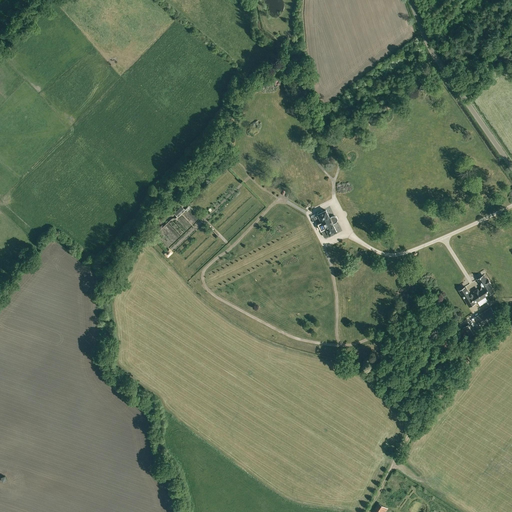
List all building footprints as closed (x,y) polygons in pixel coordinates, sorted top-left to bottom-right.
[(426,81),(420,78),(416,88),(422,91),(426,81)] [(174,214),(178,217),(185,210),(182,206),(174,214)] [(334,224),(330,217),(329,218),(325,211),(318,214),(317,212),(311,216),(313,221),(316,220),(318,224),(325,237),(326,237),(327,237),(336,232),(332,225),(334,224)] [(173,253),(169,249),(164,254),(168,258),(173,253)] [(491,283),(489,279),(486,281),(483,276),(479,279),(484,287),(483,287),(483,290),(490,286),(489,284),(491,283)] [(475,302),(471,295),(465,286),(460,290),(470,306),(475,302)] [(475,302),(491,292),(493,295),(495,293),(490,286),(483,290),(473,296),(473,295),(471,294),(471,295),(475,302)] [(477,317),(482,325),(496,317),(491,308),(477,317)] [(463,328),(465,330),(463,331),(465,334),(467,333),(469,337),(476,333),(470,324),(463,328)] [(372,511),(383,511),(387,507),(379,502),(373,511),(372,511)]
